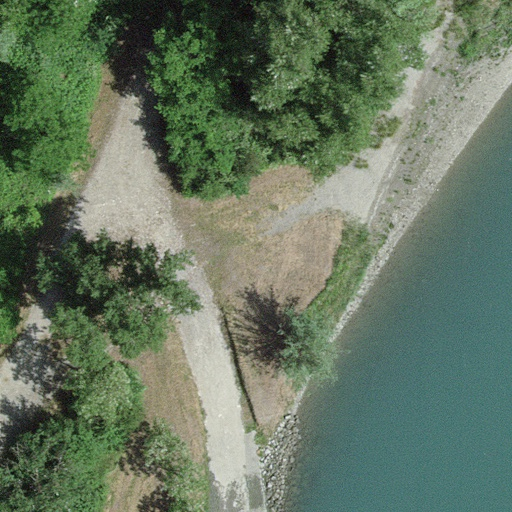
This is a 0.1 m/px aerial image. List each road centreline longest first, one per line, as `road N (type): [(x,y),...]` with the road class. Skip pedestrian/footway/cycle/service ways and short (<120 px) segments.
road 1 (track): [(0,405),(113,166),(150,22)]
road 2 (track): [(113,166),(165,238),(186,288)]
